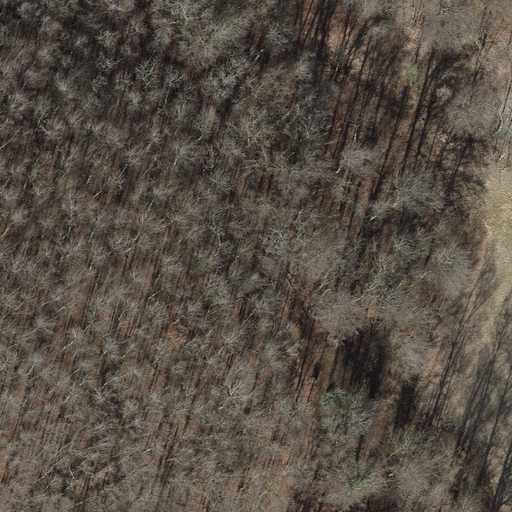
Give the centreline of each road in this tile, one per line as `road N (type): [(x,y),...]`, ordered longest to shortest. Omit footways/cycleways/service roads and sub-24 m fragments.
road 1 (track): [(158,0),(232,149),(274,277),(310,443),(314,511)]
road 2 (track): [(511,147),(393,92),(261,0)]
